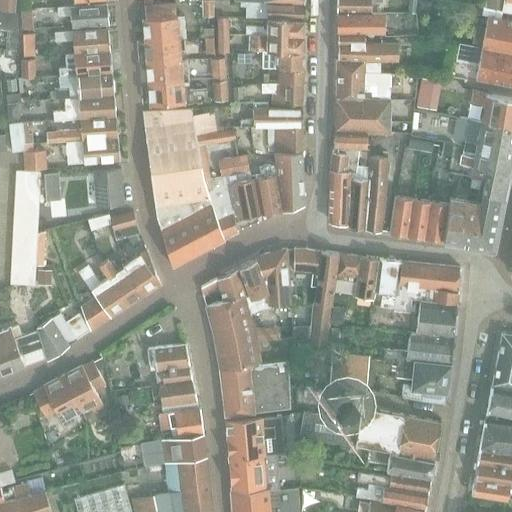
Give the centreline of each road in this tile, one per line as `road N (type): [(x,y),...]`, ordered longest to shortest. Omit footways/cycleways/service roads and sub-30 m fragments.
road 1 (residential): [(174,285),(140,203),(121,0)]
road 2 (residential): [(223,511),(212,403),(174,285)]
road 3 (residential): [(314,231),(322,0)]
road 4 (residential): [(438,511),(479,291)]
road 5 (residential): [(0,385),(72,358),(174,285)]
road 6 (residential): [(482,260),(314,231)]
road 7 (residential): [(174,285),(261,240),(314,231)]
